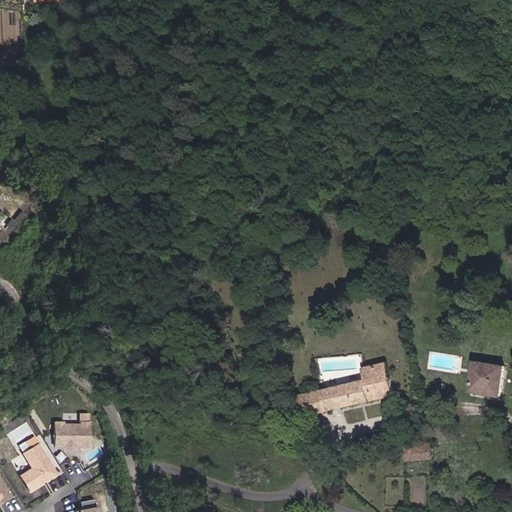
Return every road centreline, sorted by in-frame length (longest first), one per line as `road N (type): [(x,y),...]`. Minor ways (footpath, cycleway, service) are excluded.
road 1 (residential): [(0,276),(43,340),(112,408),(132,455),(142,511)]
road 2 (track): [(132,455),(264,496),(287,491),(327,455)]
